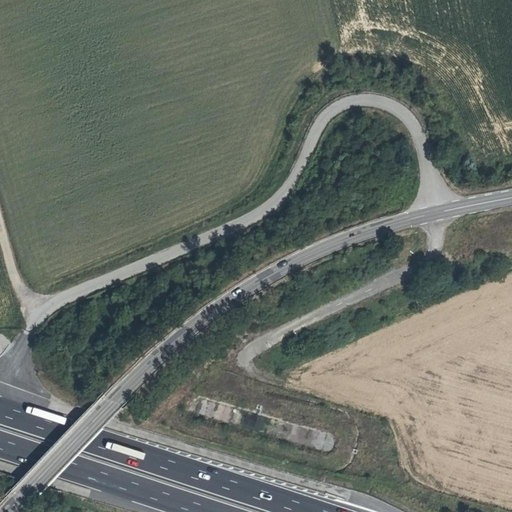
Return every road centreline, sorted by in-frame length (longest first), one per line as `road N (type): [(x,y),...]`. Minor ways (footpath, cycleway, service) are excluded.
road 1 (unclassified): [(436,215),(418,127),(396,102),(346,99),(329,110),(291,188),(271,207),(41,317)]
road 2 (secondary): [(11,511),(114,402),(227,305),(343,242),(436,215)]
road 3 (track): [(241,395),(203,386),(185,392),(172,410),(185,426),(232,441),(334,463),(344,448),(341,431),(268,403)]
road 4 (track): [(268,403),(241,395),(238,360),(428,260),(436,215)]
road 5 (motorway): [(307,511),(0,410)]
road 6 (motorway): [(0,444),(206,511)]
